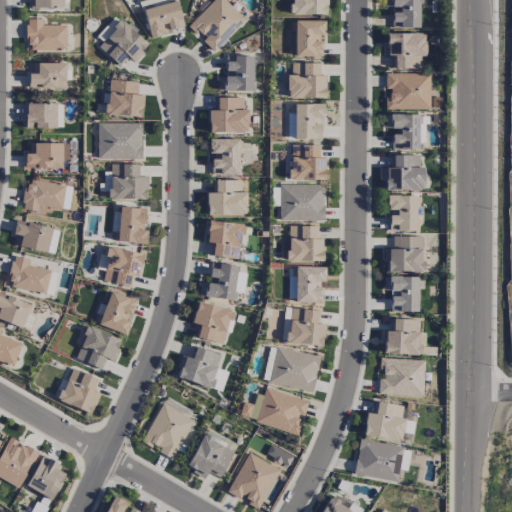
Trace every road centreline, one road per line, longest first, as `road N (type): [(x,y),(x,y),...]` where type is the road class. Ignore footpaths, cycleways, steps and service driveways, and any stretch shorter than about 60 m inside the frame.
road 1 (residential): [(355,0),(349,368),(322,456),(291,511)]
road 2 (secondary): [(461,511),(463,0)]
road 3 (residential): [(78,511),(141,382),(170,297),(179,77)]
road 4 (residential): [(0,395),(199,511)]
